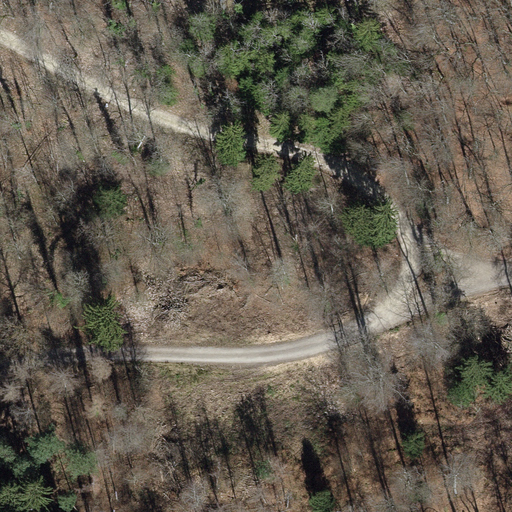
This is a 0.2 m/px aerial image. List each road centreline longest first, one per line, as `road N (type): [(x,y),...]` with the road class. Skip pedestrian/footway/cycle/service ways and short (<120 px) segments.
road 1 (track): [(511,276),(292,351),(0,367)]
road 2 (track): [(0,36),(111,97),(351,175),(409,231)]
